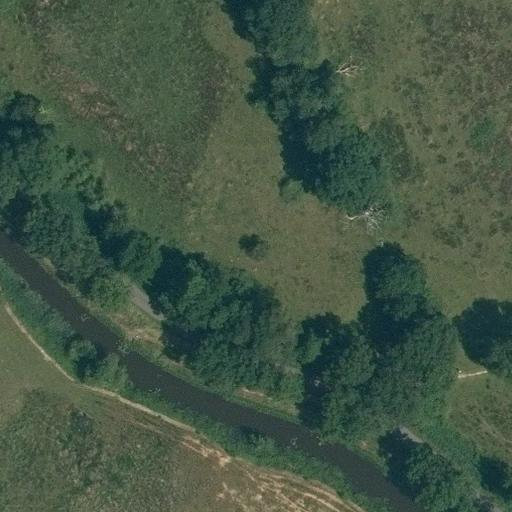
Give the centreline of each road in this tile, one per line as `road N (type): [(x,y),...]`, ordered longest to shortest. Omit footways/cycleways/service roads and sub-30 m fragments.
road 1 (unclassified): [(0,168),(166,321),(366,411)]
road 2 (unclassified): [(492,511),(366,411)]
